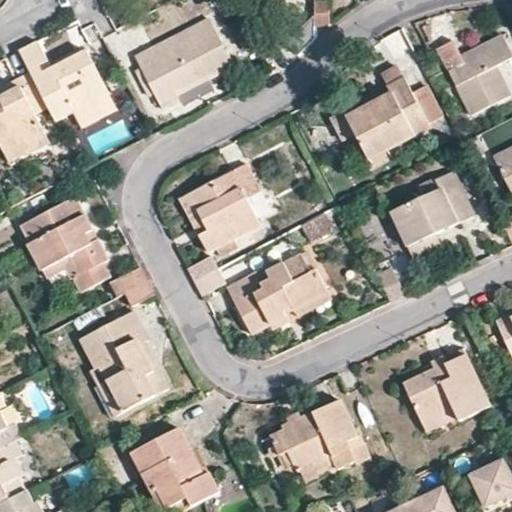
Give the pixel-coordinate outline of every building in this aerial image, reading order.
[(317,28),(330,28),(330,4),(316,4),(317,28)] [(159,57),(155,51),(147,55),(138,60),(164,112),(183,102),(180,97),(236,67),(211,21),(190,32),(194,38),(159,57)] [(190,32),(155,51),(159,57),(194,38),(190,32)] [(454,41),(438,49),(473,116),(511,95),(496,66),(511,57),(511,53),(503,35),(469,52),(463,55),(454,41)] [(39,42),(20,51),(32,74),(50,109),(56,122),(75,113),(83,129),(104,118),(97,105),(112,98),(86,51),(74,57),(52,68),(39,42)] [(414,94),(400,65),(382,75),(391,94),(364,108),(361,100),(355,103),(343,109),(345,112),(357,136),(370,161),(433,129),(430,125),(414,94)] [(50,109),(32,74),(24,78),(18,81),(21,87),(0,98),(0,96),(0,140),(11,162),(29,154),(23,143),(44,132),(37,116),(50,109)] [(21,87),(18,81),(0,90),(0,96),(0,98),(21,87)] [(446,117),(430,86),(414,94),(430,125),(446,117)] [(118,111),(112,98),(97,105),(104,118),(118,111)] [(357,136),(345,112),(331,119),(343,143),(357,136)] [(51,145),(44,132),(23,143),(29,154),(30,156),(51,145)] [(511,148),(495,157),(511,191),(511,148)] [(247,165),(190,194),(210,231),(200,235),(209,254),(262,226),(248,199),(262,191),(247,165)] [(411,247),(438,234),(448,229),(475,216),(454,172),(435,180),(440,189),(393,211),(411,247)] [(210,231),(190,194),(180,199),(197,230),(200,235),(210,231)] [(77,198),(24,225),(34,242),(31,244),(49,279),(70,268),(82,293),(110,278),(103,264),(109,260),(99,241),(93,243),(91,239),(88,234),(93,230),(77,198)] [(336,232),(327,214),(303,226),(303,227),(313,245),(336,232)] [(511,214),(502,220),(511,238),(511,214)] [(442,244),(438,234),(411,247),(415,257),(442,244)] [(267,272),(265,268),(228,287),(253,335),(272,326),(274,331),(291,322),(287,313),(291,311),(294,309),(329,291),(317,269),(312,272),(303,255),(286,263),(267,272)] [(221,269),(214,256),(190,269),(197,282),(221,269)] [(284,259),(265,268),(267,272),(286,263),(284,259)] [(407,296),(393,268),(378,276),(377,277),(391,303),(407,296)] [(128,308),(156,297),(145,269),(117,280),(128,308)] [(228,284),(221,269),(197,282),(204,297),(228,284)] [(329,291),(294,309),(299,318),(333,301),(329,291)] [(141,345),(147,341),(149,340),(142,326),(135,312),(82,339),(98,368),(102,366),(109,380),(125,411),(169,388),(160,369),(155,371),(141,345)] [(511,318),(511,316),(497,322),(511,355),(511,318)] [(160,369),(147,341),(141,345),(155,371),(160,369)] [(435,370),(467,355),(464,348),(440,359),(431,362),(435,370)] [(468,354),(467,355),(435,370),(404,384),(422,424),(455,410),(458,419),(459,421),(491,407),(468,354)] [(125,411),(109,380),(99,386),(116,417),(125,411)] [(333,459),(335,465),(338,471),(357,462),(358,464),(371,458),(361,438),(358,439),(342,401),(299,420),(282,427),(284,431),(271,438),(280,457),(289,453),(297,470),(303,472),(315,467),(333,459)] [(0,448),(16,441),(22,437),(15,424),(8,427),(0,410),(0,448)] [(427,434),(458,419),(455,410),(422,424),(427,434)] [(187,499),(192,508),(220,493),(210,473),(205,476),(186,437),(181,428),(132,453),(153,494),(160,490),(169,508),(187,499)] [(0,448),(0,504),(27,491),(20,478),(25,475),(17,460),(24,456),(16,441),(0,448)] [(511,475),(504,457),(469,474),(485,508),(497,502),(511,494),(511,475)] [(318,473),(335,465),(333,459),(315,467),(318,473)] [(457,511),(445,485),(410,501),(415,511),(457,511)] [(161,511),(183,511),(192,508),(187,499),(169,508),(160,490),(153,494),(161,511)] [(27,491),(0,504),(0,511),(62,511),(61,511),(44,511),(39,502),(34,504),(27,491)] [(114,511),(129,511),(122,497),(110,504),(114,511)] [(415,511),(410,501),(386,511),(415,511)]
